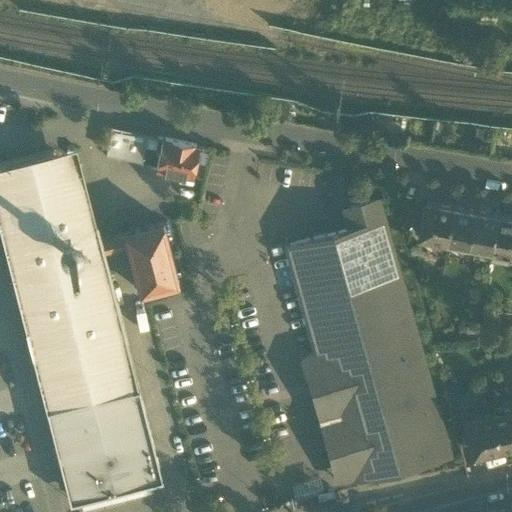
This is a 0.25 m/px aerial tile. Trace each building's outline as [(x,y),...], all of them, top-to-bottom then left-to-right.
[(105,152),(141,160),(147,134),(111,126),(106,147),(107,147),(105,152)] [(155,169),(191,177),(198,145),(162,137),(155,169)] [(71,144),(52,149),(59,177),(69,175),(71,184),(81,181),(71,144)] [(0,230),(67,491),(79,499),(149,481),(161,478),(138,384),(103,250),(100,237),(96,222),(92,223),(81,181),(71,184),(69,175),(59,177),(52,149),(0,162),(0,230)] [(354,478),(355,480),(356,480),(356,479),(449,453),(449,454),(452,453),(451,451),(450,451),(380,199),(381,199),(380,197),(377,197),(378,198),(349,206),(349,205),(346,206),(352,227),(290,245),(290,244),(287,244),(288,247),(289,247),(318,352),(317,352),(318,353),(305,356),(303,356),(303,359),(304,359),(333,463),(349,459),(355,477),(354,478)] [(419,234),(434,237),(449,239),(455,205),(426,200),(419,234)] [(477,209),(455,205),(449,239),(471,243),(477,209)] [(500,213),(477,209),(471,243),(494,247),(500,213)] [(511,215),(500,213),(494,247),(511,251),(511,250),(511,215)] [(163,221),(147,225),(150,236),(126,242),(126,244),(138,290),(176,281),(178,281),(163,221)] [(123,231),(126,242),(150,236),(147,225),(123,231)] [(123,231),(100,237),(103,250),(126,244),(126,242),(123,231)] [(448,245),(449,239),(434,237),(433,243),(448,245)] [(509,263),(511,251),(494,247),(492,260),(509,263)] [(445,386),(451,406),(464,403),(458,383),(445,386)] [(495,405),(496,410),(504,445),(511,443),(511,406),(509,407),(508,402),(495,405)] [(464,403),(451,406),(456,425),(469,422),(467,417),(464,403)] [(476,452),(504,445),(496,410),(467,417),(469,422),(476,452)] [(339,482),(355,480),(354,478),(355,477),(349,459),(333,463),(339,482)] [(292,484),(297,501),(323,494),(318,476),(292,484)] [(149,481),(79,499),(81,508),(151,490),(149,481)] [(69,502),(79,499),(67,491),(69,502)]
